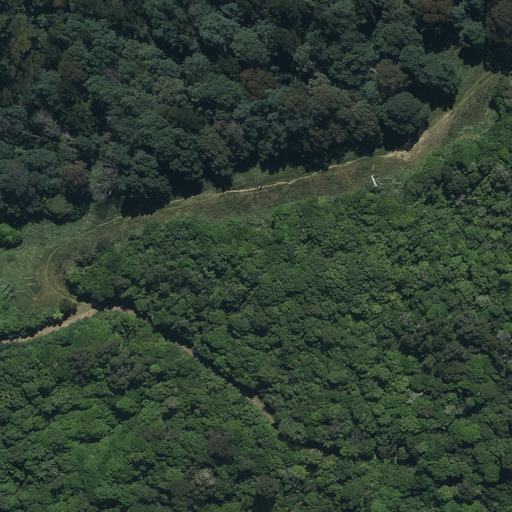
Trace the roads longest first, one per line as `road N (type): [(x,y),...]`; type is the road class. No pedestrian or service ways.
road 1 (track): [(76,308),(38,288),(36,259),(105,219),(225,208),(441,132),(485,78),(511,68)]
road 2 (track): [(76,308),(141,310),(279,415),(303,444),(377,458),(455,487),(478,511)]
